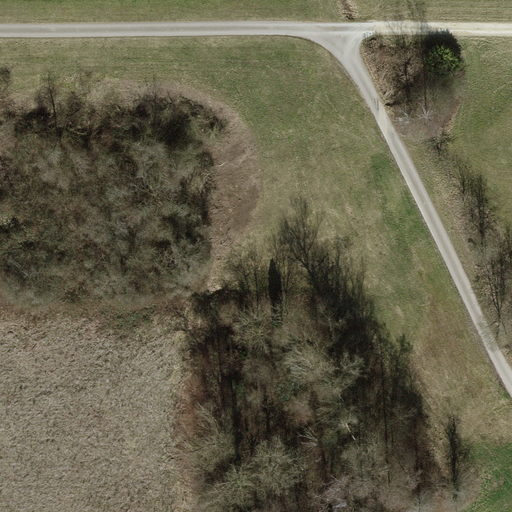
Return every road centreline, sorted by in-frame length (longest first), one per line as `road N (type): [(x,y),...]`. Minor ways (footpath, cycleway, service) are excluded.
road 1 (track): [(340,29),(511,369)]
road 2 (track): [(511,30),(310,28)]
